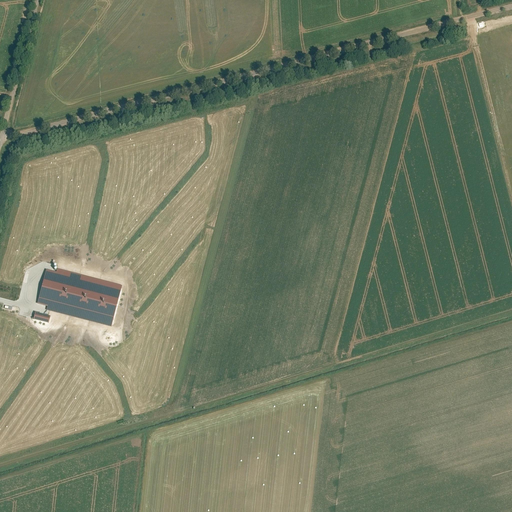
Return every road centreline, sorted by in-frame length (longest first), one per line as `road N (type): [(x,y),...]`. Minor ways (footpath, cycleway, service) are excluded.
road 1 (unclassified): [(511,7),(1,139)]
road 2 (unclassified): [(37,0),(1,139)]
